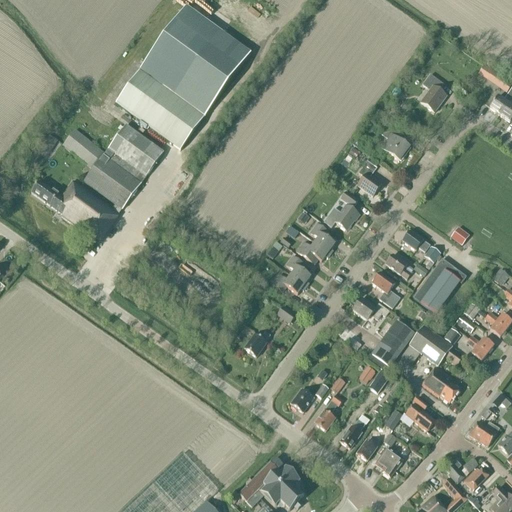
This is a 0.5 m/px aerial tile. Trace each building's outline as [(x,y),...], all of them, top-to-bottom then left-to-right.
[(155,0),(73,0),(68,7),(133,54),(167,8),(155,0)] [(181,90),(215,43),(180,18),(146,64),(181,90)] [(114,105),(179,152),(243,64),(215,43),(181,90),(175,99),(138,72),(114,105)] [(431,52),(435,47),(433,45),(430,43),(426,49),(431,52)] [(502,81),(484,68),(479,75),(497,87),(502,81)] [(420,105),(434,115),(446,99),(438,93),(443,86),(430,77),(422,88),(429,93),(420,105)] [(489,111),(499,118),(511,99),(511,88),(502,103),(497,99),(489,111)] [(401,95),(400,92),(398,90),(395,90),(392,94),(392,97),(394,99),(398,98),(401,95)] [(511,99),(499,118),(510,125),(511,121),(511,99)] [(381,118),(375,114),(369,121),(376,126),(381,118)] [(124,126),(117,136),(105,156),(75,132),(63,148),(93,172),(83,184),(115,207),(113,211),(73,182),(61,199),(58,196),(59,195),(54,191),(53,193),(39,183),(31,194),(62,216),(60,219),(98,246),(140,186),(162,155),(124,126)] [(388,126),(380,136),(388,142),(382,151),(398,163),(409,150),(394,139),(398,134),(388,126)] [(45,142),(54,148),(57,143),(49,137),(45,142)] [(357,150),(362,143),(356,139),(352,146),(357,150)] [(356,152),(352,150),(348,155),(352,158),(356,152)] [(357,188),(373,199),(381,188),(370,180),(377,170),(367,163),(358,176),(363,179),(357,188)] [(355,223),(359,217),(352,212),(358,203),(345,194),(340,202),(347,206),(334,224),(346,233),(354,223),(355,223)] [(307,219),(302,215),(297,222),(302,225),(307,219)] [(317,241),(314,245),(330,257),(333,253),(330,252),(334,246),(324,238),(327,234),(317,226),(310,235),(317,241)] [(465,243),(466,242),(455,233),(450,239),(462,248),(462,247),(465,243)] [(402,244),(415,254),(417,251),(423,256),(429,248),(409,234),(402,244)] [(292,246),(284,240),(280,245),(288,251),(292,246)] [(282,249),(276,244),(272,249),(278,253),(282,249)] [(330,257),(314,245),(310,250),(303,245),(296,254),(315,268),(318,263),(321,264),(325,259),(327,261),(330,257)] [(440,256),(431,250),(424,259),(429,263),(433,266),(440,256)] [(413,272),(407,267),(393,257),(385,267),(399,278),(400,277),(407,282),(414,273),(413,272)] [(293,273),(290,278),(306,290),(308,286),(306,285),(310,279),(300,271),(303,266),(293,259),(286,268),(293,273)] [(466,280),(441,262),(434,271),(413,300),(420,306),(435,317),(459,285),(461,286),(466,280)] [(414,273),(424,279),(427,274),(417,267),(413,272),(414,273)] [(500,272),(492,281),(500,287),(508,278),(500,272)] [(389,294),(395,286),(380,275),(372,286),(384,295),(379,302),(392,312),(400,301),(389,294)] [(303,294),(306,290),(290,278),(286,283),(279,278),(272,287),(283,294),(286,289),(297,297),(301,292),(303,294)] [(511,312),(511,299),(505,295),(503,298),(511,304),(508,309),(511,312)] [(360,301),(352,313),(367,324),(371,318),(377,323),(381,317),(385,319),(389,314),(378,307),(375,312),(360,301)] [(463,316),(472,322),(479,312),(471,306),(463,316)] [(276,318),(289,327),(296,317),(283,308),(276,318)] [(422,323),(426,317),(421,314),(417,319),(422,323)] [(489,315),(487,318),(506,333),(511,325),(502,317),(498,322),(489,315)] [(456,325),(470,336),(475,329),(461,318),(456,325)] [(499,341),(506,333),(487,318),(485,321),(494,328),(490,333),(499,341)] [(396,324),(371,358),(389,371),(414,337),(396,324)] [(423,328),(409,348),(400,359),(412,367),(420,356),(438,369),(444,361),(456,369),(463,360),(451,352),(452,350),(423,328)] [(443,340),(453,348),(461,338),(451,331),(443,340)] [(244,352),(256,360),(266,346),(265,345),(270,338),(264,334),(260,341),(254,337),(244,352)] [(471,339),(468,342),(487,356),(493,349),(483,341),(479,346),(471,339)] [(321,344),(328,350),(332,345),(324,340),(321,344)] [(487,356),(468,342),(466,345),(475,352),(471,357),(481,364),(487,356)] [(368,383),(374,374),(368,369),(362,378),(368,383)] [(439,399),(449,406),(459,392),(450,385),(452,382),(435,370),(422,388),(438,400),(439,399)] [(368,391),(378,397),(390,380),(380,373),(368,391)] [(331,392),(337,396),(339,393),(345,385),(338,381),(331,392)] [(315,398),(322,403),(330,393),(322,387),(315,398)] [(313,401),(301,392),(290,407),(291,408),(291,409),(296,413),(297,412),(302,416),(313,401)] [(497,410),(506,401),(500,396),(491,405),(497,410)] [(314,426),(325,434),(335,421),(330,418),(337,408),(338,409),(343,403),(335,398),(314,426)] [(428,408),(417,400),(413,405),(414,406),(404,417),(426,435),(435,424),(423,414),(428,408)] [(380,417),(384,411),(378,407),(374,413),(380,417)] [(391,419),(398,423),(401,418),(394,414),(391,419)] [(339,445),(350,452),(361,435),(360,434),(369,422),(361,417),(357,422),(358,422),(353,430),(351,428),(339,445)] [(468,438),(487,450),(496,435),(486,429),(477,424),(468,438)] [(499,431),(488,425),(486,429),(496,435),(499,431)] [(356,457),(367,464),(377,450),(372,447),(380,436),(374,432),(356,457)] [(507,458),(511,452),(511,433),(506,440),(506,439),(497,448),(507,458)] [(390,450),(396,441),(389,436),(383,445),(390,450)] [(409,454),(404,450),(399,458),(404,462),(409,454)] [(384,474),(382,475),(390,481),(402,463),(395,457),(397,453),(394,451),(391,455),(386,451),(375,467),(384,474)] [(218,493),(183,455),(122,511),(213,511),(206,504),(218,493)] [(275,510),(275,509),(285,509),(287,511),(290,511),(294,509),(296,511),(297,511),(302,507),(299,504),(304,499),(299,495),(299,485),(299,484),(285,470),(284,471),(284,470),(283,470),(282,469),(283,468),(275,460),(239,497),(251,510),(263,498),(275,510)] [(449,481),(455,487),(477,468),(472,462),(463,470),(464,471),(461,473),(458,470),(460,468),(456,464),(446,473),(449,476),(447,478),(449,481)] [(488,478),(481,471),(479,474),(476,472),(464,485),(473,494),(488,478)] [(455,487),(449,481),(442,487),(455,502),(444,511),(433,498),(419,511),(455,511),(467,502),(455,487)] [(511,500),(507,496),(506,497),(499,490),(491,497),(497,503),(489,510),(491,511),(511,511),(511,500)] [(474,508),(477,506),(478,504),(473,499),(472,501),(469,503),(474,508)]
